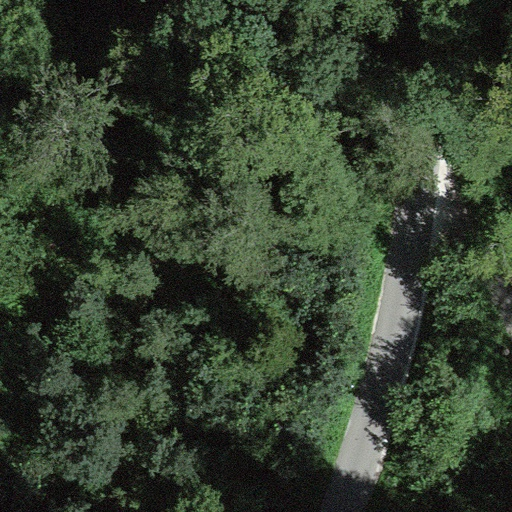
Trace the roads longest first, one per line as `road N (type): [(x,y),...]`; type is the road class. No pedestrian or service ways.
road 1 (unclassified): [(424,0),(432,186),(335,511)]
road 2 (track): [(432,186),(511,303)]
